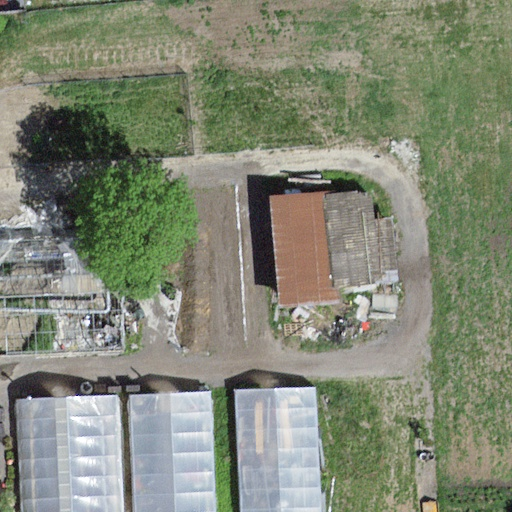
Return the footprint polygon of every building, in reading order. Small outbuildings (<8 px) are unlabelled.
[(374,193),(332,199),(341,291),(402,286),(395,221),(376,223),(374,193)] [(331,195),(272,201),(284,312),(343,306),(341,291),(332,199),(331,195)] [(0,240),(0,361),(128,356),(123,235),(0,240)] [(414,511),(408,385),(327,389),(332,511),(414,511)] [(322,511),(317,389),(238,393),(243,511),(322,511)] [(217,511),(212,394),(129,398),(134,511),(217,511)] [(122,511),(118,398),(17,402),(20,511),(122,511)] [(0,511),(11,511),(7,409),(0,409),(0,511)]
